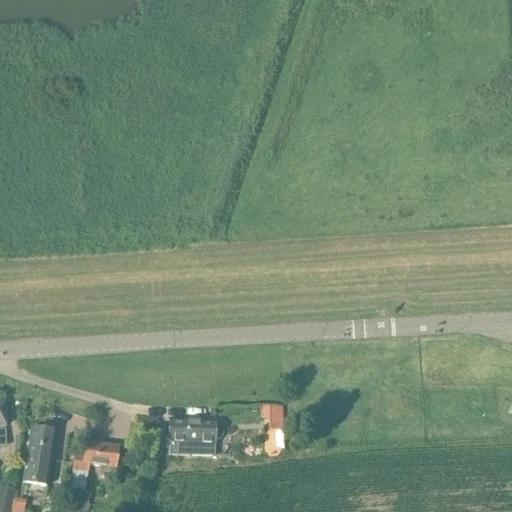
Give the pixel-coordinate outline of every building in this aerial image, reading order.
[(282,407),(262,408),(262,422),(270,422),(270,432),(283,431),(282,407)] [(215,429),(215,422),(168,421),(168,435),(158,435),(157,457),(213,459),(214,441),(219,441),(222,438),(222,433),(219,429),(215,429)] [(55,432),(31,428),(23,485),(46,489),(55,432)] [(71,490),(63,511),(84,511),(86,506),(90,497),(84,495),(86,479),(88,467),(115,471),(118,449),(86,444),(84,460),(74,458),(72,477),(69,490),(71,490)] [(0,511),(10,511),(15,493),(0,489),(0,511)] [(14,501),(11,511),(24,511),(27,504),(14,501)]
